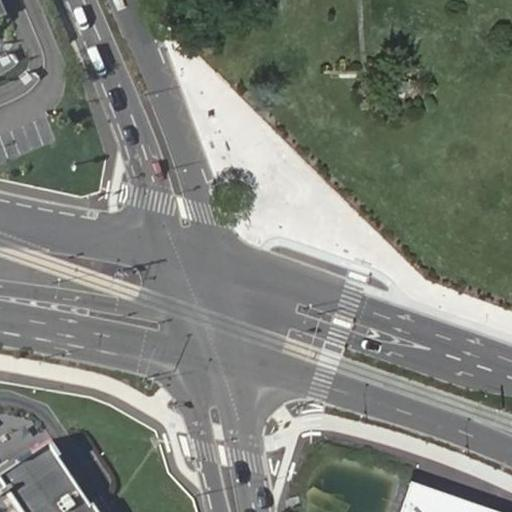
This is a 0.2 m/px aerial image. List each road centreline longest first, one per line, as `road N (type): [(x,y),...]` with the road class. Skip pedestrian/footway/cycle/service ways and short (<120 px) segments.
road 1 (secondary): [(511,362),(213,257)]
road 2 (tertiary): [(511,375),(423,363),(292,320),(223,323)]
road 3 (secondary): [(231,365),(322,383),(511,451)]
road 4 (tertiary): [(213,257),(195,180),(123,0)]
road 5 (tertiary): [(85,0),(126,96),(164,246)]
road 6 (secondary): [(0,322),(186,358)]
road 7 (tertiary): [(0,289),(176,306)]
road 8 (tertiary): [(186,358),(220,511)]
road 9 (tertiary): [(255,511),(231,365)]
